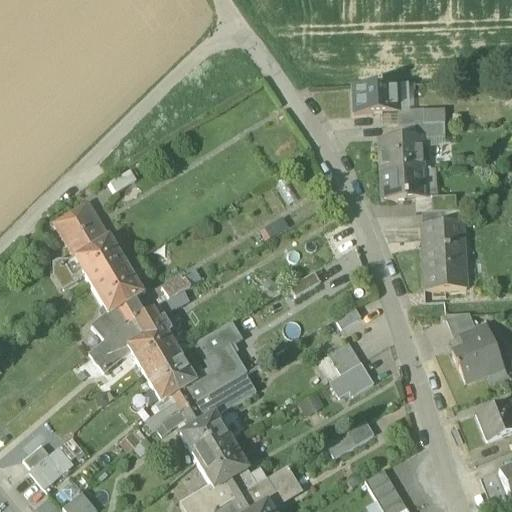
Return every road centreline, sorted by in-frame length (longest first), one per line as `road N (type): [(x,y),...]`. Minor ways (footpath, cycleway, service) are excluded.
road 1 (residential): [(233,24),(309,128),(361,229),(457,511)]
road 2 (residential): [(233,24),(0,250)]
